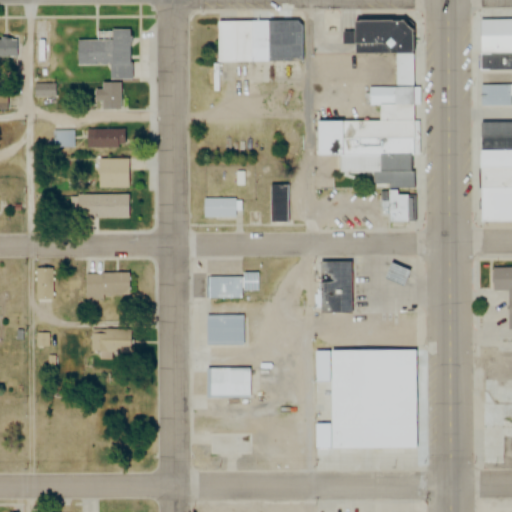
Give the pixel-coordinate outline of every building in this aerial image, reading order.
[(265,20),(264,60),(214,59),(215,19),(265,20)] [(109,41),(76,41),(76,66),(108,66),(108,81),(130,80),(130,30),(109,30),(109,41)] [(17,39),(0,38),(0,57),(17,57),(17,39)] [(410,87),(393,87),(393,53),(410,53),(410,87)] [(511,54),(477,54),(477,70),(511,69),(511,54)] [(100,103),(100,112),(122,112),(122,83),(100,83),(100,90),(94,90),(94,103),(100,103)] [(56,84),(34,84),(34,97),(56,97),(56,84)] [(507,85),(507,105),(478,104),(478,84),(507,85)] [(376,105),(409,105),(409,120),(376,120),(376,105)] [(72,130),(72,147),(53,148),(52,130),(72,130)] [(86,149),(122,149),(122,130),(86,130),(86,149)] [(511,215),(478,215),(478,153),(511,153),(511,215)] [(99,186),(99,159),(128,159),(128,187),(99,186)] [(268,222),(268,185),(284,185),(284,222),(268,222)] [(77,194),(127,194),(127,218),(77,218),(77,194)] [(203,198),(234,198),(234,217),(203,217),(203,198)] [(347,305),(315,306),(315,254),(346,254),(347,305)] [(382,278),(389,264),(406,272),(400,286),(382,278)] [(511,268),(489,268),(489,290),(505,290),(505,331),(511,330),(511,268)] [(53,269),(35,269),(35,300),(53,300),(53,269)] [(84,274),(84,298),(130,298),(130,274),(84,274)] [(207,298),(207,277),(240,276),(240,297),(207,298)] [(206,315),(243,315),(243,343),(206,343),(206,315)] [(90,353),(129,353),(129,330),(90,330),(90,353)] [(50,334),(37,334),(37,347),(50,347),(50,334)] [(326,448),(326,352),(410,352),(410,448),(326,448)] [(206,367),(246,369),(245,396),(205,395),(206,367)] [(209,423),(209,435),(237,435),(237,423),(209,423)]
